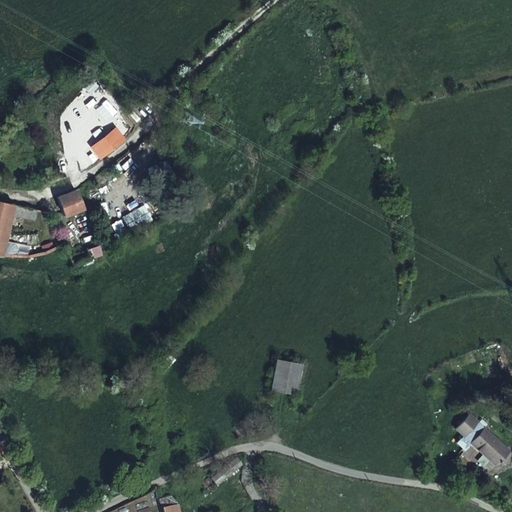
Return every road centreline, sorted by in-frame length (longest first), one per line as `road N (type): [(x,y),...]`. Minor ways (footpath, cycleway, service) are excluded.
road 1 (residential): [(101,511),(198,465),(269,445),(343,471),(456,493),(498,511)]
road 2 (residential): [(151,115),(93,173),(54,191),(0,191)]
road 3 (track): [(273,0),(151,115)]
